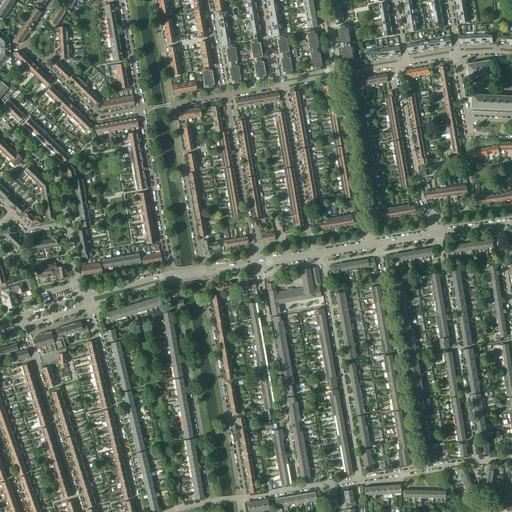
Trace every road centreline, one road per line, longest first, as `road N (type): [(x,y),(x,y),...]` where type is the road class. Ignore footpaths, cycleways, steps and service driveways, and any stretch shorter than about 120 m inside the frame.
road 1 (residential): [(378,243),(418,470)]
road 2 (residential): [(240,498),(202,271)]
road 3 (residential): [(475,460),(439,233)]
road 4 (residential): [(360,478),(320,253)]
road 5 (residential): [(257,263),(297,488)]
road 6 (residential): [(170,277),(210,500)]
road 7 (residential): [(141,511),(88,306)]
road 8 (residential): [(25,325),(81,511)]
road 9 (residential): [(439,233),(418,187),(396,64)]
road 10 (residential): [(338,74),(368,245)]
road 11 (residential): [(312,254),(284,84)]
road 12 (residential): [(224,95),(257,263)]
road 13 (residential): [(141,109),(170,277)]
road 14 (residential): [(202,271),(172,105)]
road 15 (residential): [(0,120),(55,174),(67,222)]
